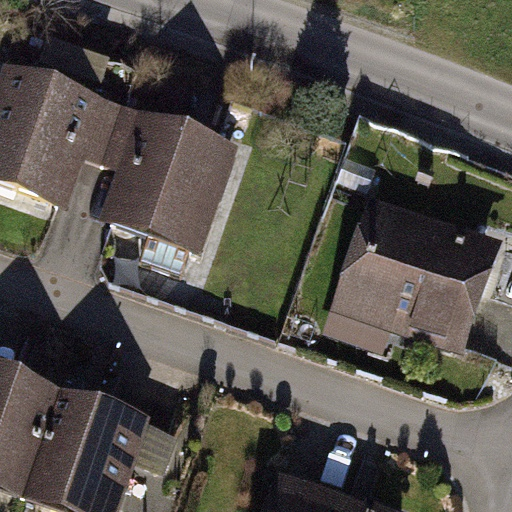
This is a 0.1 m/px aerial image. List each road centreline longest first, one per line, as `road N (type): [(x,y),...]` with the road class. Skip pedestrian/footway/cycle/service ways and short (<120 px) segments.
road 1 (residential): [(511,464),(0,286)]
road 2 (tertiary): [(184,0),(511,119)]
